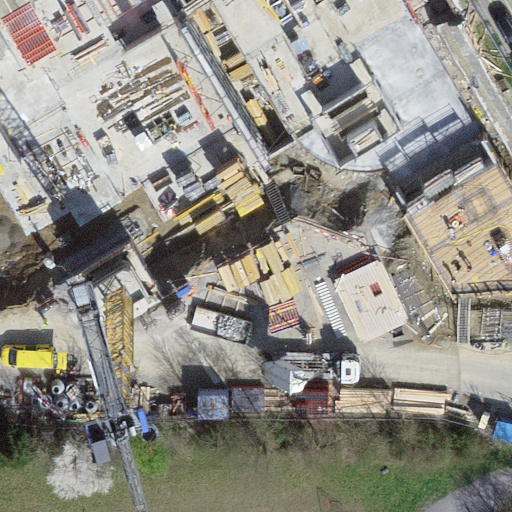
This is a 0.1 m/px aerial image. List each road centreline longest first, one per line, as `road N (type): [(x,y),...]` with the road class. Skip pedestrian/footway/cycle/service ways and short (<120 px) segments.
road 1 (unknown): [(431,388),(209,317),(143,227),(28,0)]
road 2 (unknown): [(431,388),(292,177)]
